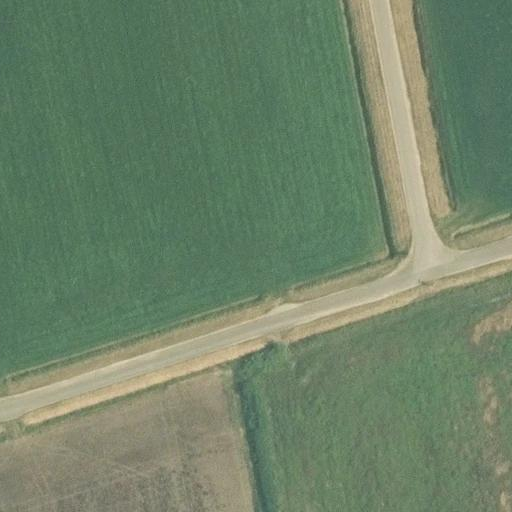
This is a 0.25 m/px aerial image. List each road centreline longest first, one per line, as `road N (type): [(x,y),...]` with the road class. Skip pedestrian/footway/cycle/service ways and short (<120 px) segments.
road 1 (unclassified): [(0,408),(431,274)]
road 2 (unclassified): [(431,274),(378,0)]
